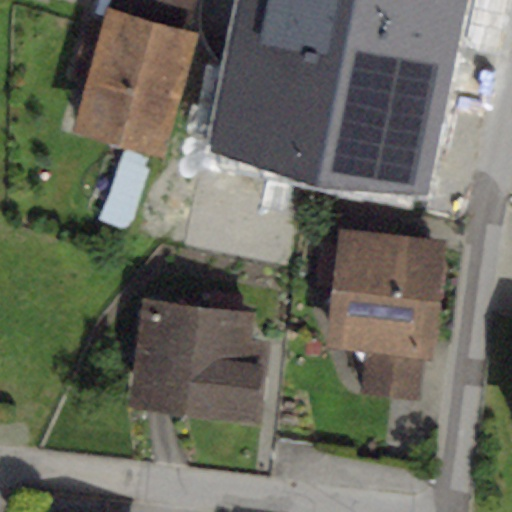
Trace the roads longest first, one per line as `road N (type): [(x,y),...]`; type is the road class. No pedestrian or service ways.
road 1 (residential): [(451,509),(0,477)]
road 2 (residential): [(511,84),(451,509)]
